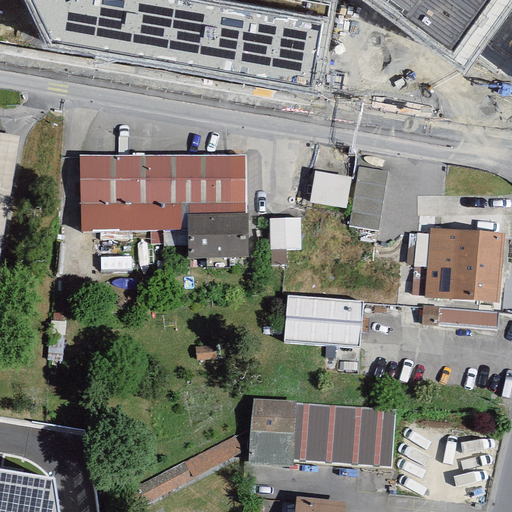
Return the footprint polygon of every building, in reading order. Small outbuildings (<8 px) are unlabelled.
[(26,0),(49,48),(323,95),(336,0),(26,0)] [(370,0),(463,67),(511,0),(370,0)] [(0,241),(17,140),(0,136),(0,241)] [(243,161),(79,163),(80,236),(189,235),(189,215),(243,215),(243,161)] [(354,209),(358,177),(317,172),(313,204),(354,209)] [(243,215),(189,215),(189,235),(189,259),(244,259),(243,215)] [(272,218),(273,249),(304,249),(304,218),(272,218)] [(437,229),(429,229),(425,300),(499,304),(503,233),(437,229)] [(357,353),(363,306),(286,296),(280,344),(357,353)] [(424,325),(501,328),(502,306),(425,302),(424,325)] [(395,405),(252,399),(250,437),(249,466),(392,472),(395,405)] [(147,503),(244,453),(234,434),(137,483),(147,503)] [(60,511),(55,476),(0,467),(0,511),(60,511)] [(293,498),(292,511),(344,511),(345,501),(293,498)]
